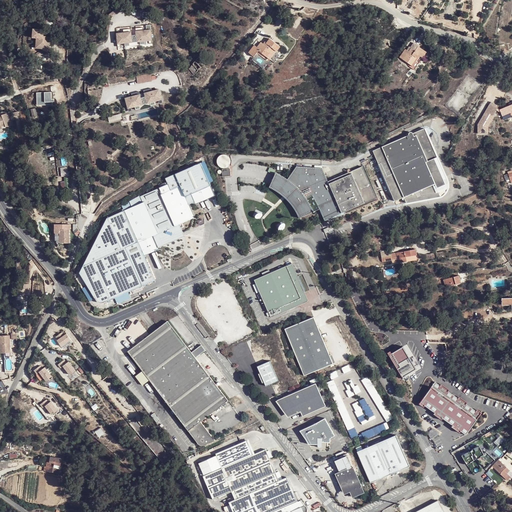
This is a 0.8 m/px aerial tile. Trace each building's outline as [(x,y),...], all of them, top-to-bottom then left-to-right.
[(148,36),(151,35),(150,27),(143,28),(142,25),(134,27),(135,33),(131,34),(130,28),(122,29),(122,32),(115,33),(116,41),(119,41),(120,43),(124,42),(124,45),(129,45),(128,42),(139,40),(140,43),(144,42),(144,39),(148,38),(148,36)] [(35,45),(48,47),(49,39),(44,38),(44,32),(32,31),(31,39),(35,40),(35,45)] [(258,51),(266,57),(272,49),(275,51),(278,46),(268,39),(265,43),(264,42),(263,44),(260,42),(256,47),(253,45),(248,52),(253,57),(258,51)] [(408,66),(413,70),(425,53),(413,44),(408,51),(405,49),(399,57),(409,65),(408,66)] [(272,49),(266,57),(269,59),(275,51),(272,49)] [(136,76),(137,84),(152,82),(151,74),(136,76)] [(50,86),(49,93),(49,99),(54,99),(57,99),(56,91),(58,91),(57,86),(50,86)] [(156,98),(159,97),(157,89),(150,91),(150,88),(142,90),(143,96),(139,97),(137,91),(130,93),(130,96),(123,97),(125,105),(128,104),(128,107),(132,106),(133,109),(138,108),(137,105),(148,103),(148,106),(153,105),(152,102),(157,101),(156,98)] [(49,93),(42,93),(42,107),(50,106),(50,103),(54,102),(54,99),(49,99),(49,93)] [(490,104),(478,124),(488,127),(494,116),(493,116),(496,111),(501,113),(500,110),(490,104)] [(502,117),(511,113),(511,105),(500,110),(501,113),(502,117)] [(0,130),(0,131),(0,129),(0,127),(3,126),(4,129),(9,127),(5,114),(0,115),(0,130)] [(487,134),(488,127),(478,124),(478,133),(487,134)] [(372,152),(393,203),(402,199),(405,205),(438,198),(442,196),(444,193),(446,190),(447,188),(447,185),(446,183),(423,129),(411,134),(409,133),(407,134),(407,135),(406,137),(372,152)] [(217,168),(222,168),(222,176),(230,175),(229,168),(229,155),(217,155),(217,168)] [(104,304),(142,287),(155,281),(144,256),(138,243),(153,236),(157,234),(159,239),(170,235),(179,232),(176,228),(179,226),(195,218),(189,205),(194,203),(191,195),(211,187),(200,164),(165,179),(170,191),(163,194),(161,188),(151,192),(140,197),(143,203),(106,219),(79,274),(89,290),(97,303),(100,305),(104,304)] [(296,167),(295,169),(288,180),(284,178),(276,174),(270,188),(276,191),(282,194),(284,196),(285,197),(286,198),(287,199),(292,204),(295,209),(298,214),(300,219),(315,212),(320,210),(325,221),(377,199),(363,168),(328,183),(322,169),(296,167)] [(61,189),(69,189),(68,176),(64,176),(64,182),(61,182),(61,189)] [(211,187),(191,195),(194,203),(195,205),(215,197),(211,187)] [(67,224),(51,225),(52,234),(57,234),(58,244),(67,243),(66,229),(67,229),(67,224)] [(157,234),(153,236),(138,243),(144,256),(158,250),(158,249),(185,236),(179,226),(176,228),(179,232),(170,235),(159,239),(157,234)] [(395,253),(397,263),(406,261),(405,257),(417,254),(416,249),(395,253)] [(286,266),(255,280),(271,318),(307,301),(308,300),(308,299),(292,263),(292,264),(291,262),(286,264),(286,266)] [(442,280),(444,287),(455,284),(454,281),(458,280),(457,275),(442,280)] [(16,288),(16,293),(22,294),(28,294),(28,283),(22,283),(22,288),(16,288)] [(313,317),(284,329),(304,376),(333,364),(313,317)] [(213,441),(200,422),(226,405),(170,321),(129,348),(199,451),(213,441)] [(61,331),(55,335),(57,339),(57,340),(60,345),(70,339),(66,333),(64,335),(61,331)] [(6,343),(9,343),(9,337),(0,337),(0,356),(6,356),(5,352),(9,352),(9,347),(6,347),(6,343)] [(390,351),(387,353),(402,379),(404,381),(405,381),(407,380),(409,379),(409,377),(409,375),(421,368),(406,344),(392,353),(390,351)] [(201,345),(191,352),(195,358),(205,350),(201,345)] [(64,359),(58,363),(60,367),(63,365),(70,374),(75,370),(68,361),(66,362),(64,359)] [(258,367),(266,386),(279,381),(270,362),(258,367)] [(39,365),(33,370),(36,373),(39,371),(46,380),(51,376),(44,367),(42,368),(39,365)] [(142,371),(135,377),(142,386),(149,380),(142,371)] [(275,401),(288,418),(301,412),(303,417),(326,407),(315,383),(275,401)] [(434,383),(419,405),(424,408),(425,407),(435,413),(433,415),(441,420),(443,419),(453,426),(452,427),(459,433),(461,431),(466,434),(481,413),(477,410),(476,412),(466,405),(467,403),(459,398),(458,399),(448,392),(449,390),(441,385),(440,387),(434,383)] [(46,399),(40,404),(43,408),(45,406),(52,414),(57,410),(50,401),(49,403),(46,399)] [(325,419),(300,431),(309,445),(318,445),(318,442),(330,443),(331,439),(335,436),(325,419)] [(378,422),(381,429),(388,426),(385,419),(378,422)] [(357,452),(371,483),(410,466),(399,441),(397,435),(357,452)] [(217,456),(199,464),(204,475),(202,476),(213,500),(231,492),(235,500),(229,503),(232,511),(306,511),(307,508),(301,500),(297,502),(288,477),(278,481),(265,450),(254,455),(248,441),(216,455),(217,456)] [(478,446),(462,456),(467,465),(484,455),(478,446)] [(350,492),(352,498),(355,497),(365,493),(353,467),(352,467),(346,454),(334,460),(339,471),(340,471),(341,472),(335,474),(345,495),(350,492)] [(484,457),(489,464),(492,461),(487,455),(484,457)] [(50,457),(46,457),(45,468),(47,468),(47,472),(53,473),(54,469),(56,469),(58,463),(59,458),(50,457)] [(495,464),(493,466),(508,480),(511,476),(508,473),(510,470),(499,460),(496,463),(494,462),(493,463),(495,464)] [(443,511),(438,501),(415,511),(443,511)]
